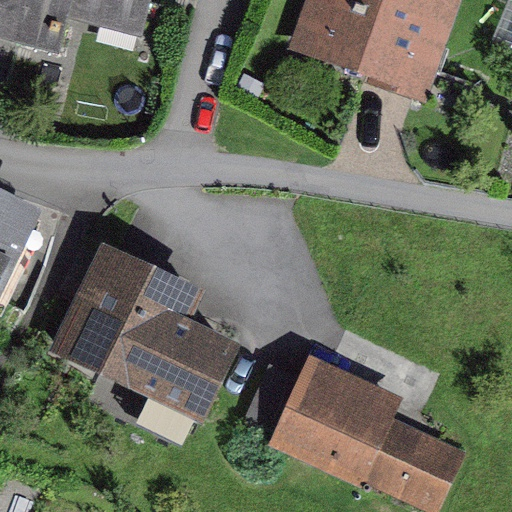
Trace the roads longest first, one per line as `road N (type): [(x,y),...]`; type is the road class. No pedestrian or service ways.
road 1 (residential): [(95,186),(174,167),(511,210)]
road 2 (residential): [(95,186),(0,375)]
